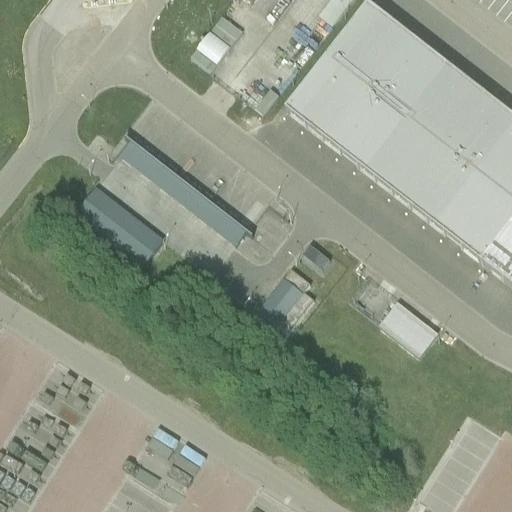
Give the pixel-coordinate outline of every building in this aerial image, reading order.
[(337,0),(319,24),(332,34),(358,0),(337,0)] [(285,116),(511,292),(511,122),(368,10),(285,116)] [(190,63),(210,78),(241,37),(222,22),(190,63)] [(254,114),(262,121),(278,101),(270,95),(254,114)] [(95,193),(74,220),(143,272),(163,246),(95,193)] [(310,251),(302,261),(321,276),(329,266),(310,251)] [(256,319),(248,329),(267,344),(274,336),(284,344),(313,306),(303,298),(310,290),(290,275),(276,293),(275,295),(257,317),(256,319)] [(378,332),(419,364),(437,340),(397,309),(378,332)]
